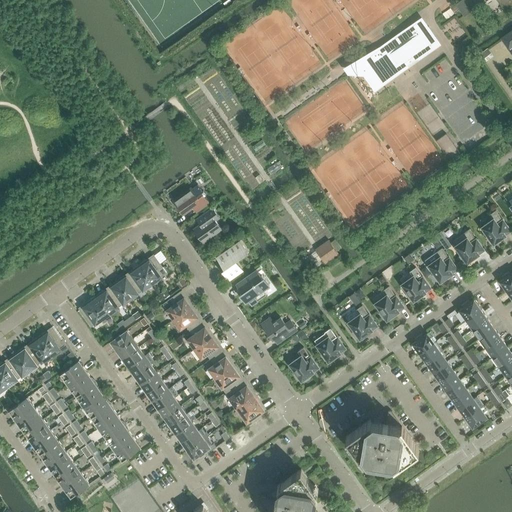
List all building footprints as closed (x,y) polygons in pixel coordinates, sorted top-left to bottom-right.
[(480,0),(461,0),(456,4),(464,16),(482,3),(480,0)] [(511,4),(511,0),(497,0),(504,9),(504,10),(505,10),(511,4)] [(450,8),(443,14),(446,19),(454,14),(452,11),(450,8)] [(390,42),(391,43),(385,48),(384,46),(358,61),(356,63),(355,65),(355,67),(356,70),(358,71),(360,72),(369,72),(378,84),(396,72),(396,73),(397,73),(398,73),(399,73),(400,73),(400,72),(401,72),(402,71),(402,70),(402,69),(402,68),(401,68),(401,67),(400,66),(405,63),(406,64),(406,65),(439,44),(420,18),(390,42)] [(511,45),(511,46),(511,31),(503,38),(509,46),(511,45)] [(488,48),(479,53),(483,58),(491,53),(488,48)] [(260,174),(255,178),(260,184),(265,180),(260,174)] [(209,202),(204,195),(205,194),(206,194),(204,190),(203,191),(200,186),(198,184),(197,185),(196,185),(192,188),(191,188),(175,199),(174,200),(180,209),(182,208),(185,212),(195,205),(199,210),(204,206),(209,202)] [(204,242),(222,229),(216,221),(220,218),(212,207),(208,210),(197,218),(201,224),(194,229),(204,242)] [(488,235),(486,237),(490,242),(493,241),(494,243),(505,234),(510,230),(502,218),(496,210),(490,214),(493,218),(482,226),(488,235)] [(466,260),(467,262),(478,254),(478,253),(483,249),(475,237),(469,229),(463,233),(463,234),(453,241),(456,245),(455,245),(462,254),(460,256),(464,262),(466,260)] [(334,239),(331,242),(337,250),(340,248),(334,239)] [(329,240),(316,249),(317,251),(323,258),(325,261),(338,252),(337,250),(331,242),(329,240)] [(448,240),(443,244),(446,249),(452,245),(448,240)] [(226,268),(223,270),(230,279),(242,270),(235,261),(234,259),(246,250),(240,241),(218,257),(224,265),(226,268)] [(449,257),(442,248),(436,252),(440,257),(429,265),(435,273),(433,275),(437,281),(439,279),(440,281),(452,273),(451,272),(457,268),(449,257)] [(323,258),(317,251),(315,252),(313,254),(318,261),(321,260),(323,258)] [(146,260),(139,264),(140,266),(152,282),(163,275),(167,272),(155,256),(151,259),(147,261),(146,261),(146,260)] [(408,256),(404,259),(408,264),(413,261),(408,256)] [(130,273),(127,276),(126,276),(138,293),(139,292),(142,290),(152,282),(140,266),(139,264),(133,269),(134,270),(134,271),(130,273)] [(263,290),(270,285),(263,276),(262,274),(260,275),(258,272),(262,269),(260,266),(236,283),(241,289),(242,291),(240,293),(246,302),(249,300),(252,305),(267,294),(263,290)] [(406,294),(410,300),(412,298),(414,300),(425,292),(425,291),(430,287),(422,275),(416,267),(410,271),(410,272),(400,279),(403,283),(402,284),(408,292),(406,294)] [(428,267),(422,271),(427,278),(433,274),(428,267)] [(506,291),(507,290),(511,286),(511,272),(511,273),(509,271),(502,276),(504,278),(500,281),(499,282),(506,291)] [(120,281),(112,286),(124,303),(138,293),(126,276),(127,276),(126,275),(125,274),(119,279),(120,280),(120,281)] [(142,290),(163,275),(152,282),(142,290)] [(120,280),(119,279),(103,290),(104,291),(104,292),(108,289),(109,289),(112,287),(112,286),(120,281),(120,280)] [(103,290),(97,295),(98,296),(110,313),(109,313),(110,314),(112,317),(119,312),(117,309),(116,308),(120,306),(120,305),(123,303),(124,303),(112,286),(112,287),(109,289),(108,289),(104,292),(104,291),(103,290)] [(386,317),(387,319),(398,311),(398,310),(403,306),(395,294),(389,286),(383,290),(383,291),(373,298),(376,302),(375,303),(382,311),(380,313),(384,319),(386,317)] [(167,289),(160,293),(164,299),(171,294),(167,289)] [(167,309),(174,319),(191,306),(193,305),(189,299),(187,301),(184,297),(180,291),(164,303),(167,309)] [(124,303),(123,303),(124,304),(139,293),(139,292),(138,293),(124,303)] [(99,320),(109,313),(110,313),(98,296),(97,295),(91,299),(91,300),(92,301),(87,304),(80,309),(92,326),(99,321),(99,320)] [(465,320),(466,319),(481,309),(482,308),(475,298),(474,299),(470,302),(469,300),(462,305),(463,307),(459,310),(458,310),(465,320)] [(92,301),(91,300),(91,299),(79,307),(80,309),(87,304),(92,301)] [(197,311),(193,305),(191,306),(174,319),(181,328),(186,324),(190,329),(202,321),(198,316),(195,312),(197,311)] [(360,314),(349,322),(355,330),(353,332),(357,338),(359,336),(360,338),(372,330),(371,329),(377,325),(368,313),(362,305),(356,309),(360,314)] [(466,319),(473,328),(487,318),(481,309),(466,319)] [(139,310),(133,315),(136,319),(142,315),(139,310)] [(99,320),(99,321),(110,314),(109,313),(99,320)] [(148,323),(144,317),(140,320),(144,326),(148,323)] [(297,329),(291,320),(285,323),(281,317),(274,322),(270,317),(263,322),(267,327),(265,328),(273,339),(283,332),(287,337),(292,333),(297,329)] [(445,321),(449,327),(454,324),(449,318),(445,321)] [(473,328),(480,338),(494,327),(487,318),(473,328)] [(205,326),(202,321),(190,329),(193,334),(188,338),(195,348),(212,336),(214,335),(209,329),(208,330),(205,326)] [(307,325),(304,321),(298,325),(301,329),(307,325)] [(447,329),(443,323),(439,326),(443,332),(447,329)] [(119,326),(112,331),(114,334),(122,329),(119,326)] [(325,332),(315,340),(318,344),(317,344),(323,353),(321,354),(325,360),(327,359),(329,360),(340,352),(345,348),(337,336),(334,332),(331,327),(325,332)] [(480,338),(486,347),(501,337),(494,327),(480,338)] [(44,332),(38,336),(39,338),(51,355),(52,355),(53,357),(52,358),(53,358),(61,353),(62,353),(70,348),(64,339),(62,340),(54,328),(50,330),(50,331),(46,334),(45,333),(44,332)] [(111,341),(117,350),(134,338),(127,329),(111,341)] [(148,331),(152,337),(156,334),(152,329),(148,331)] [(303,330),(298,334),(303,341),(308,337),(303,330)] [(454,333),(458,339),(462,336),(458,330),(454,333)] [(413,343),(420,352),(434,342),(428,332),(424,335),(422,333),(415,338),(417,340),(413,343)] [(161,340),(156,334),(152,337),(156,343),(161,340)] [(218,340),(214,335),(212,336),(195,348),(201,358),(207,354),(211,359),(222,350),(219,345),(216,342),(218,340)] [(447,338),(451,344),(455,341),(451,335),(447,338)] [(28,346),(25,348),(37,365),(40,363),(40,362),(43,360),(44,361),(45,363),(52,358),(53,357),(52,355),(51,355),(39,338),(38,336),(32,341),(33,342),(33,343),(29,346),(28,346)] [(466,342),(462,336),(458,339),(462,345),(466,342)] [(486,347),(493,356),(507,346),(501,337),(486,347)] [(117,350),(123,358),(140,346),(134,338),(117,350)] [(420,352),(426,362),(441,352),(443,350),(437,340),(434,342),(420,352)] [(460,347),(455,341),(451,344),(455,350),(460,347)] [(160,348),(164,354),(168,351),(164,345),(160,348)] [(19,353),(11,358),(23,375),(25,373),(37,365),(25,348),(24,346),(18,351),(19,352),(19,353)] [(123,358),(129,366),(145,355),(145,354),(140,346),(123,358)] [(493,356),(499,365),(511,356),(511,352),(507,346),(493,356)] [(304,347),(298,351),(301,356),(290,363),(296,372),(294,374),(298,379),(300,378),(302,380),(313,371),(318,367),(310,355),(304,347)] [(467,352),(471,358),(475,355),(471,349),(467,352)] [(226,355),(222,350),(211,359),(214,364),(209,368),(216,377),(233,365),(234,364),(230,358),(229,359),(226,355)] [(19,352),(18,351),(2,362),(3,364),(7,361),(8,361),(11,359),(11,358),(19,353),(19,352)] [(172,356),(168,351),(164,354),(162,356),(164,359),(167,357),(168,359),(172,356)] [(149,352),(145,354),(145,355),(129,366),(135,375),(151,363),(155,361),(149,352)] [(426,362),(433,371),(447,361),(441,352),(426,362)] [(460,357),(464,362),(469,359),(465,354),(460,357)] [(480,360),(475,355),(471,358),(475,363),(480,360)] [(511,356),(499,365),(506,375),(511,370),(511,356)] [(2,362),(0,363),(0,372),(9,385),(19,378),(20,377),(23,375),(11,358),(11,359),(8,361),(7,361),(3,364),(2,362)] [(473,365),(469,359),(464,362),(469,368),(473,365)] [(64,378),(68,384),(87,371),(79,360),(67,369),(61,373),(64,378)] [(433,371),(439,380),(454,370),(447,361),(433,371)] [(172,365),(176,370),(180,367),(176,362),(172,365)] [(135,375),(141,383),(157,371),(151,363),(135,375)] [(239,370),(234,364),(233,365),(216,377),(222,387),(223,387),(226,392),(243,380),(240,375),(237,371),(239,370)] [(37,365),(25,373),(23,375),(38,365),(37,365)] [(184,373),(180,367),(176,370),(180,376),(184,373)] [(480,370),(484,376),(489,373),(485,367),(480,370)] [(49,370),(43,374),(47,379),(52,375),(49,370)] [(439,380),(446,390),(460,379),(454,370),(439,380)] [(73,390),(76,395),(82,391),(95,382),(87,371),(68,384),(73,390)] [(141,383),(147,391),(163,380),(157,371),(141,383)] [(0,391),(9,385),(0,372),(0,391)] [(474,375),(478,381),(482,378),(478,372),(474,375)] [(493,379),(489,373),(484,376),(489,382),(493,379)] [(20,377),(19,378),(9,385),(0,391),(20,378),(20,377)] [(486,384),(482,378),(478,381),(482,387),(486,384)] [(184,381),(188,387),(192,384),(188,379),(184,381)] [(446,390),(453,399),(467,389),(460,379),(446,390)] [(147,391),(152,400),(169,388),(163,380),(147,391)] [(247,385),(243,380),(226,392),(230,397),(236,407),(254,394),(255,393),(251,387),(249,389),(247,385)] [(79,399),(84,406),(102,392),(95,382),(82,391),(76,395),(79,399)] [(196,390),(192,384),(188,387),(192,393),(196,390)] [(169,388),(152,400),(158,408),(175,396),(175,397),(179,394),(173,386),(169,388)] [(494,389),(498,395),(502,392),(498,386),(494,389)] [(453,399),(459,408),(474,398),(467,389),(453,399)] [(487,394),(491,399),(495,396),(491,391),(487,394)] [(88,412),(91,417),(97,412),(110,403),(102,392),(84,406),(88,412)] [(506,398),(502,392),(498,395),(502,401),(506,398)] [(18,399),(13,393),(8,396),(13,403),(18,399)] [(259,399),(255,393),(254,394),(236,407),(243,416),(244,416),(248,421),(264,409),(261,404),(258,400),(259,399)] [(459,408),(466,417),(480,407),(484,404),(477,395),(474,398),(459,408)] [(12,414),(17,421),(36,407),(28,396),(15,405),(9,410),(12,414)] [(158,408),(164,416),(181,405),(175,397),(175,396),(158,408)] [(499,402),(495,396),(491,399),(495,405),(499,402)] [(208,406),(204,401),(200,404),(204,409),(208,406)] [(95,421),(99,427),(118,414),(110,403),(97,412),(91,417),(95,421)] [(164,416),(170,425),(187,413),(181,405),(164,416)] [(22,427),(25,431),(30,427),(43,418),(36,407),(17,421),(22,427)] [(487,417),(480,407),(466,417),(473,427),(487,417)] [(221,410),(216,413),(220,418),(224,415),(221,410)] [(388,412),(388,413),(387,417),(386,423),(381,423),(381,422),(380,422),(380,423),(371,421),(368,424),(367,423),(370,422),(371,421),(370,420),(346,437),(361,456),(362,455),(359,451),(360,450),(366,459),(368,459),(368,460),(370,460),(370,459),(379,460),(379,461),(380,461),(389,462),(389,463),(390,463),(390,462),(393,462),(401,457),(402,459),(399,461),(400,462),(410,455),(418,450),(419,449),(403,426),(392,411),(392,410),(391,410),(390,410),(389,410),(389,411),(388,412)] [(207,415),(212,421),(216,417),(212,412),(207,415)] [(170,425),(176,433),(193,421),(187,413),(170,425)] [(104,434),(107,438),(113,434),(126,425),(118,414),(99,427),(104,434)] [(220,423),(216,417),(212,421),(216,426),(220,423)] [(28,436),(32,442),(51,429),(43,418),(30,427),(25,431),(28,436)] [(176,433),(182,441),(199,429),(193,421),(176,433)] [(110,443),(115,449),(133,436),(126,425),(113,434),(107,438),(110,443)] [(202,427),(199,429),(182,441),(188,450),(205,438),(208,436),(209,435),(206,431),(205,432),(202,427)] [(37,449),(40,453),(46,449),(59,440),(51,429),(32,442),(37,449)] [(84,438),(88,435),(84,430),(80,433),(84,438)] [(226,440),(230,437),(226,431),(221,434),(226,440)] [(77,443),(82,440),(78,435),(74,438),(77,443)] [(141,447),(133,436),(115,449),(119,456),(122,460),(128,456),(131,454),(132,453),(141,447)] [(213,443),(208,436),(205,438),(188,450),(194,458),(200,454),(201,455),(206,452),(205,451),(210,447),(211,449),(216,446),(214,442),(213,443)] [(43,458),(48,464),(67,451),(59,440),(46,449),(40,453),(43,458)] [(85,454),(89,451),(85,445),(77,451),(81,455),(84,453),(85,454)] [(52,471),(56,475),(61,471),(74,462),(67,451),(48,464),(52,471)] [(99,460),(104,457),(99,451),(95,454),(99,460)] [(59,479),(63,486),(82,472),(74,462),(61,471),(56,475),(59,479)] [(97,470),(101,467),(97,462),(93,465),(97,470)] [(277,497),(277,499),(263,497),(262,497),(261,497),(261,498),(260,498),(260,499),(260,500),(260,501),(268,511),(312,511),(313,509),(314,509),(314,507),(313,507),(315,498),(316,498),(316,497),(315,497),(316,494),(312,488),(313,486),(317,491),(318,490),(301,468),(291,476),(277,485),(278,487),(282,484),(283,485),(279,488),(277,496),(277,497)] [(90,483),(82,472),(63,486),(68,492),(71,497),(77,492),(80,490),(81,489),(90,483)] [(105,477),(108,482),(115,477),(112,472),(111,472),(105,477)]
